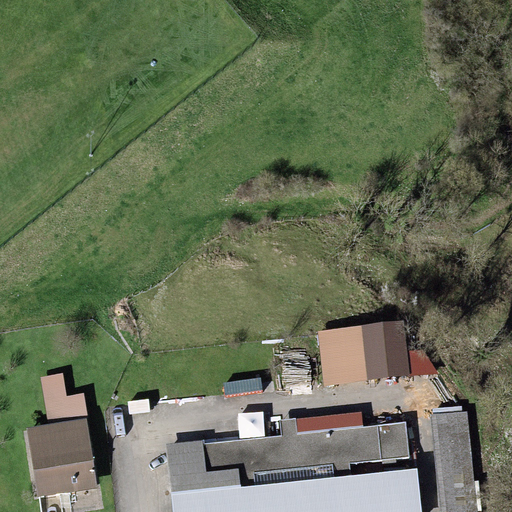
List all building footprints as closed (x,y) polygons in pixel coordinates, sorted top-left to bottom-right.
[(418,327),(325,336),(331,389),(423,380),(418,327)] [(78,404),(45,408),(48,432),(81,427),(78,404)] [(490,511),(483,417),(447,420),(454,511),(490,511)] [(173,456),(179,511),(429,511),(420,428),(304,441),(302,425),(287,426),(288,443),(173,456)] [(83,449),(28,457),(34,497),(88,489),(83,449)]
